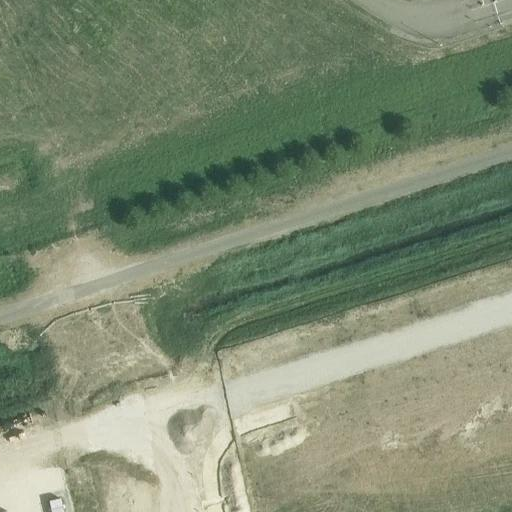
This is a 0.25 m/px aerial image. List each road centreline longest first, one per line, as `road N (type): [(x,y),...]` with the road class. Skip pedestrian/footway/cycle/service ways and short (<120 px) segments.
road 1 (unclassified): [(0,316),(511,150)]
road 2 (unclassified): [(176,511),(156,416),(303,371)]
road 3 (unknown): [(303,371),(511,306)]
road 4 (unknown): [(306,382),(511,318)]
